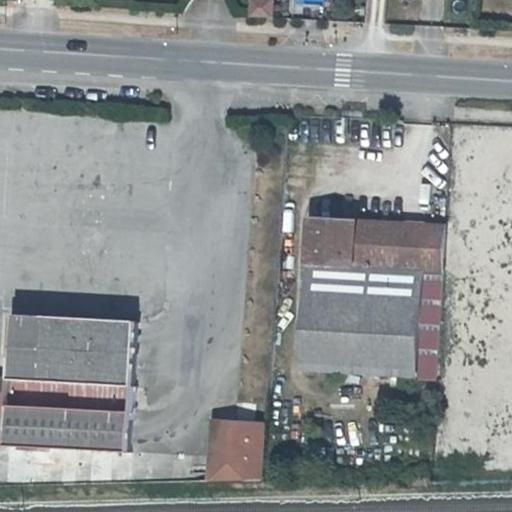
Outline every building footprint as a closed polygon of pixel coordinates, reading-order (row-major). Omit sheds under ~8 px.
[(250,0),(251,18),(276,18),(275,0),(250,0)] [(364,104),(343,102),(342,110),(353,111),(364,112),(364,104)] [(448,275),(450,239),(451,229),(375,225),(319,223),(308,375),(425,383),(432,274),(448,275)] [(22,383),(146,393),(146,386),(152,323),(27,313),(22,377),(22,383)] [(20,404),(144,413),(146,393),(22,383),(3,382),(0,384),(0,400),(2,402),(20,404)] [(144,413),(20,404),(17,445),(141,453),(144,413)] [(270,483),(272,425),(218,422),(213,485),(270,483)]
